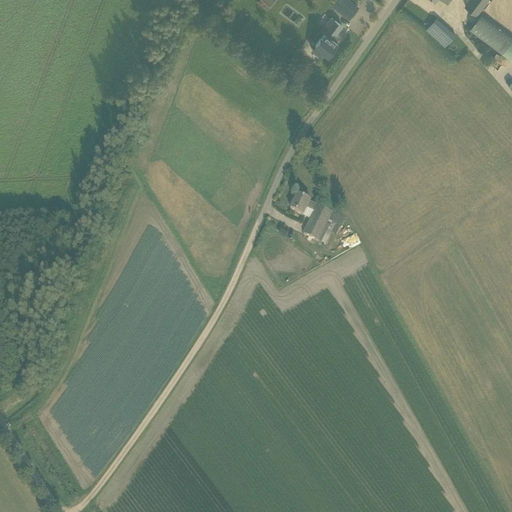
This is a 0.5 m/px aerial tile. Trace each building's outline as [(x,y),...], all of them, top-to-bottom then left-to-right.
[(349,19),(358,7),(349,0),(336,0),(332,5),(349,19)] [(468,0),(464,6),(477,15),(488,0),(468,0)] [(511,52),(511,34),(482,12),(468,30),(501,54),(502,53),(508,57),(511,52)] [(439,16),(426,28),(444,47),(457,35),(439,16)] [(336,33),(342,25),(331,17),(322,30),(324,32),(312,49),(319,55),(323,50),(329,55),(338,42),(337,42),(340,39),(339,35),(336,33)] [(511,89),(511,78),(506,72),(500,77),(511,89)] [(310,203),(298,196),(290,211),(303,217),(307,210),(315,213),(304,235),(318,242),(325,246),(336,226),(335,225),(338,218),(332,215),(332,214),(318,207),(310,203)]
